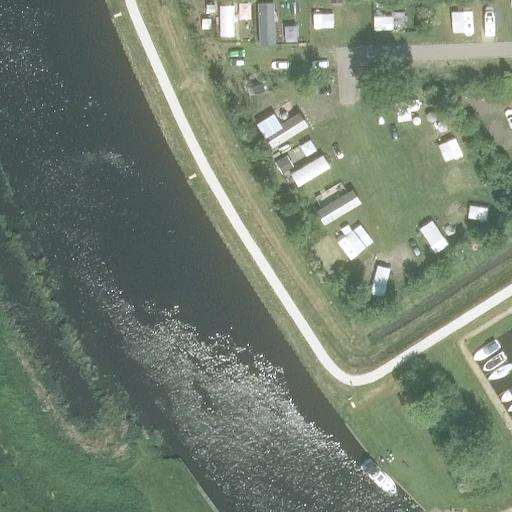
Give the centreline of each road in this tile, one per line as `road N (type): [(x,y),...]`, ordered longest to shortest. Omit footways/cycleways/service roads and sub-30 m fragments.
road 1 (track): [(454,345),(415,333),(342,364),(218,164),(139,0)]
road 2 (track): [(0,369),(33,431),(57,456),(133,487)]
